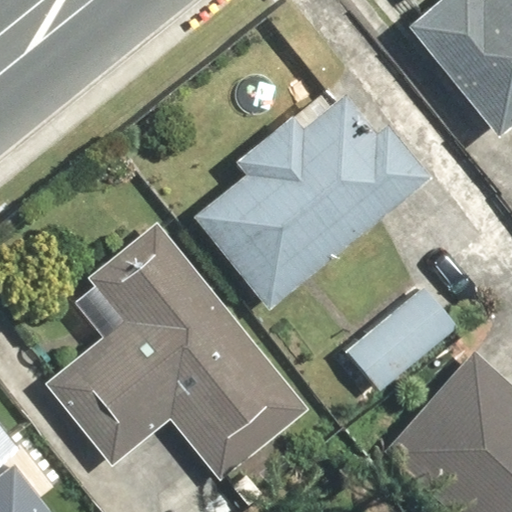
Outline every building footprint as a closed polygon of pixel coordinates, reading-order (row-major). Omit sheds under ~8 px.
[(511,0),(429,0),(400,24),(489,129),(511,110),(511,0)] [(262,305),(425,173),(376,113),(363,123),(335,89),(295,122),(286,111),(223,162),(234,176),(188,214),(262,305)] [(130,165),(171,212),(196,189),(155,143),(130,165)] [(306,405),(234,320),(216,335),(206,337),(205,337),(204,337),(203,336),(202,336),(201,336),(200,335),(199,335),(198,334),(197,334),(197,333),(196,332),(195,332),(195,331),(194,330),(194,329),(193,328),(193,327),(193,326),(193,325),(193,324),(193,323),(193,322),(193,321),(193,320),(193,319),(194,319),(194,318),(194,317),(195,316),(196,315),(197,314),(219,295),(153,217),(82,277),(88,284),(67,301),(96,336),(40,382),(109,464),(164,418),(216,480),(306,405)] [(453,317),(420,279),(341,346),(374,385),(453,317)] [(511,511),(511,385),(477,349),(386,437),(458,511),(511,511)] [(0,466),(20,450),(0,425),(0,466)] [(41,511),(7,470),(0,475),(0,511),(41,511)]
